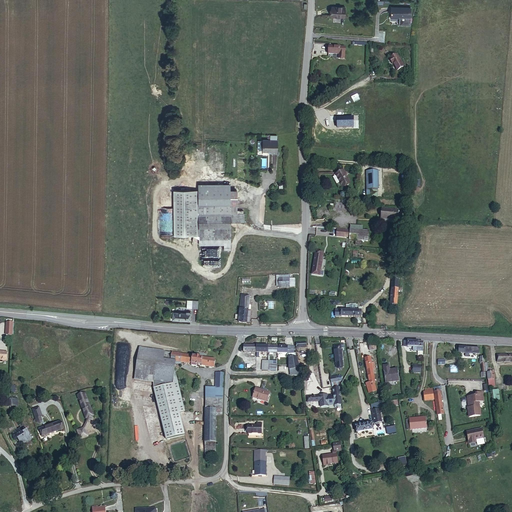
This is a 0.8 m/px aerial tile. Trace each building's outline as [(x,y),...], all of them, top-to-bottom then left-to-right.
[(345,21),(346,10),(333,9),(332,20),(345,21)] [(410,24),(410,14),(391,14),(391,23),(410,24)] [(348,62),(349,50),(332,49),(332,57),(342,57),(342,62),(348,62)] [(402,68),(397,56),(389,59),(395,71),(402,68)] [(278,155),(277,141),(276,141),(270,141),(262,141),(262,142),(257,142),(257,150),(258,151),(262,151),(262,153),(267,153),(267,155),(278,155)] [(378,169),(366,169),(366,191),(367,191),(367,197),(378,197),(378,169)] [(345,170),(336,175),(337,175),(340,183),(343,187),(351,182),(345,170)] [(194,200),(194,191),(175,191),(174,236),(194,237),(194,210),(185,210),(185,201),(194,200)] [(230,205),(230,192),(199,192),(199,200),(212,200),(212,205),(230,205)] [(194,210),(194,200),(185,201),(185,210),(194,210)] [(212,209),(212,200),(199,200),(199,209),(212,209)] [(350,211),(351,203),(333,203),(333,210),(350,211)] [(231,215),(230,205),(212,205),(212,209),(199,209),(199,215),(231,215)] [(391,218),(392,208),(375,207),(375,217),(391,218)] [(231,243),(231,215),(199,215),(199,239),(224,239),(224,243),(231,243)] [(243,223),(243,215),(231,215),(231,223),(243,223)] [(340,232),(340,228),(331,227),(331,235),(340,236),(340,232)] [(368,240),(368,229),(348,228),(348,232),(347,236),(347,238),(368,240)] [(320,269),(322,256),(315,256),(313,267),(320,269)] [(292,288),(292,280),(282,279),(282,287),(292,288)] [(400,288),(401,279),(392,279),(392,288),(400,288)] [(398,305),(400,288),(392,288),(390,305),(398,305)] [(248,323),(250,297),(242,296),(240,322),(248,323)] [(191,323),(191,314),(186,314),(176,315),(176,313),(174,313),(173,323),(191,323)] [(421,357),(421,345),(402,345),(402,351),(412,351),(412,356),(416,357),(421,357)] [(480,354),(480,346),(458,346),(458,353),(480,354)] [(254,358),(255,350),(241,349),(241,357),(254,358)] [(266,358),(266,350),(255,350),(254,358),(266,358)] [(275,358),(276,350),(266,350),(266,358),(275,358)] [(342,372),(339,350),(331,351),(334,373),(342,372)] [(213,372),(214,363),(177,357),(177,354),(172,353),(170,364),(174,364),(189,367),(189,370),(193,371),(194,368),(213,372)] [(153,383),(155,362),(137,360),(134,381),(153,383)] [(298,373),(295,361),(289,361),(289,373),(298,373)] [(171,386),(172,374),(174,364),(170,364),(155,362),(153,383),(171,386)] [(370,368),(369,362),(363,362),(368,386),(368,387),(370,387),(371,390),(374,390),(372,374),(370,368)] [(398,385),(396,373),(386,374),(386,370),(381,370),(384,387),(398,385)] [(183,414),(172,374),(171,386),(153,383),(152,391),(164,442),(183,438),(177,415),(183,414)] [(375,396),(374,390),(371,390),(370,387),(368,387),(368,386),(364,387),(366,397),(375,396)] [(264,405),(267,395),(252,391),(249,400),(264,405)] [(222,418),(222,393),(221,393),(214,393),(204,393),(204,412),(214,412),(214,418),(222,418)] [(94,419),(84,396),(76,399),(87,422),(94,419)] [(340,410),(339,397),(335,397),(335,400),(332,401),(332,400),(325,400),(325,398),(304,400),(305,407),(317,406),(318,412),(327,412),(326,409),(332,409),(332,412),(336,412),(335,410),(340,410)] [(436,405),(435,397),(425,398),(426,405),(433,404),(433,406),(436,405)] [(444,421),(442,397),(436,397),(439,422),(444,421)] [(18,406),(18,398),(7,398),(7,406),(18,406)] [(480,422),(478,408),(482,407),(481,398),(475,399),(476,402),(466,403),(467,411),(469,411),(469,414),(466,414),(468,423),(480,422)] [(42,419),(38,409),(31,411),(34,419),(39,417),(40,419),(42,419)] [(381,427),(378,410),(371,410),(373,426),(367,427),(368,429),(371,428),(381,427)] [(214,446),(214,418),(214,412),(204,412),(203,412),(203,446),(214,446)] [(426,435),(425,424),(407,425),(409,436),(426,435)] [(63,433),(60,425),(38,431),(41,439),(63,433)] [(260,438),(260,426),(253,426),(253,428),(246,428),(246,438),(260,438)] [(372,435),(371,428),(368,429),(354,431),(355,437),(372,435)] [(33,441),(28,431),(22,434),(20,430),(8,436),(12,444),(18,442),(21,447),(33,441)] [(86,443),(85,434),(77,435),(78,444),(86,443)] [(482,443),(480,434),(465,438),(467,448),(474,447),(474,445),(482,443)] [(339,452),(338,444),(331,445),(332,453),(334,453),(339,452)] [(214,461),(214,446),(203,446),(202,461),(214,461)] [(335,465),(334,455),(332,456),(320,457),(321,466),(335,465)] [(263,480),(264,460),(252,459),(251,479),(263,480)] [(287,488),(287,481),(271,480),(271,487),(287,488)]
